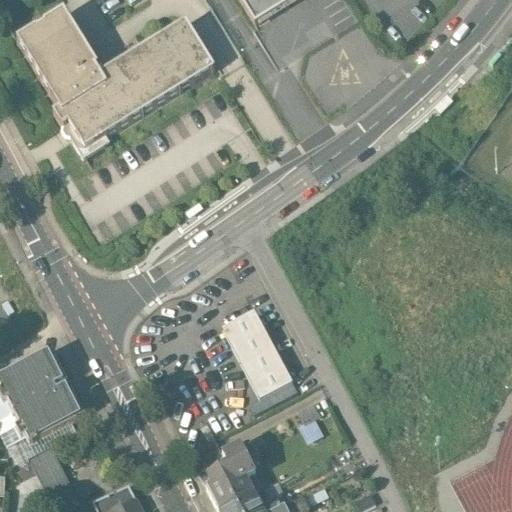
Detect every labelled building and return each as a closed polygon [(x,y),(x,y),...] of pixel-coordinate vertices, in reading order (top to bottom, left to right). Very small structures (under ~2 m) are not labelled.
[(237,0),(254,27),(296,0),(237,0)] [(186,26),(101,80),(96,72),(99,71),(65,17),(17,47),(59,113),(53,117),(83,165),(109,148),(106,142),(216,73),(186,26)] [(293,386),(258,318),(226,334),(260,402),(293,386)] [(68,388),(53,358),(0,385),(0,391),(2,395),(0,396),(0,402),(3,409),(8,407),(20,431),(16,433),(21,444),(26,442),(30,450),(86,421),(70,392),(66,394),(64,390),(68,388)] [(312,409),(296,416),(309,444),(325,437),(312,409)] [(204,485),(209,482),(229,471),(224,463),(225,462),(216,444),(190,458),(204,485)] [(225,462),(224,463),(229,471),(209,482),(214,490),(207,494),(216,511),(231,511),(253,500),(246,486),(257,480),(242,453),(225,462)] [(70,511),(79,508),(50,454),(30,464),(55,511),(70,511)] [(257,480),(246,486),(253,500),(264,495),(272,490),(265,476),(257,480)] [(139,511),(129,492),(93,508),(95,511),(139,511)] [(253,500),(231,511),(279,511),(275,503),(266,507),(263,511),(259,511),(257,508),(261,506),(259,502),(266,499),(264,495),(253,500)] [(275,503),(279,511),(287,511),(290,511),(284,499),(275,503)]
